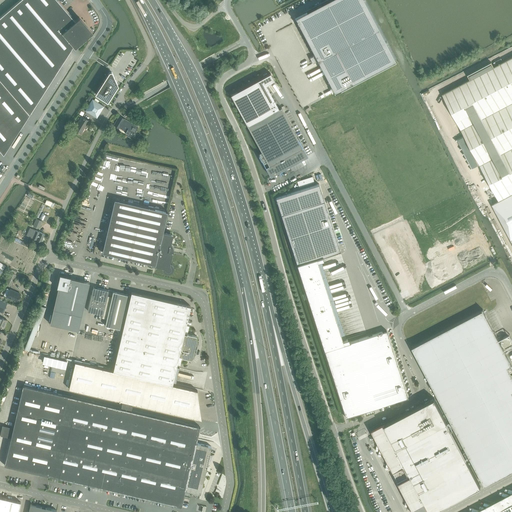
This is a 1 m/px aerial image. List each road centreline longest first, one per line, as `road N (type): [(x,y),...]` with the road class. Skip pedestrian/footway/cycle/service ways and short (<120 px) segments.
road 1 (unclassified): [(252,56),(223,75),(218,89),(255,178),(361,511)]
road 2 (unclassified): [(223,511),(229,479),(201,298),(50,260)]
road 3 (unclassified): [(252,56),(270,56),(406,315)]
road 4 (motorway): [(265,306),(222,156),(167,30)]
road 5 (unclassified): [(406,315),(397,332),(424,389),(362,431),(399,511)]
road 6 (motorway): [(173,64),(212,161),(247,285)]
road 7 (motorway): [(247,285),(292,511)]
road 8 (motorway): [(247,285),(261,511)]
road 9 (unclassified): [(94,0),(106,25),(0,191)]
road 10 (motorway): [(329,511),(265,306)]
road 11 (motorway): [(306,511),(265,306)]
road 12 (unclassified): [(118,99),(65,203),(50,260)]
road 13 (unknown): [(397,323),(381,317),(323,183)]
road 14 (unclassified): [(118,99),(128,104),(245,39)]
road 15 (unclassified): [(511,293),(502,275),(486,270),(406,315)]
road 16 (unknown): [(0,153),(74,56)]
